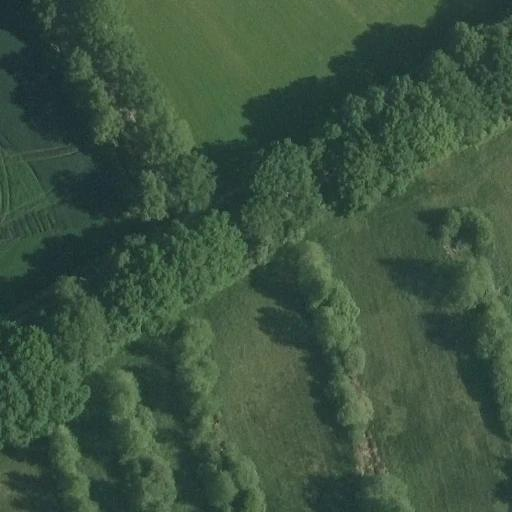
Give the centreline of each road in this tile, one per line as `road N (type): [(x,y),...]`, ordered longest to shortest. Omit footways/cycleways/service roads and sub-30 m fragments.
road 1 (track): [(205,245),(511,66)]
road 2 (unclassified): [(187,218),(63,0)]
road 3 (track): [(0,364),(205,245)]
